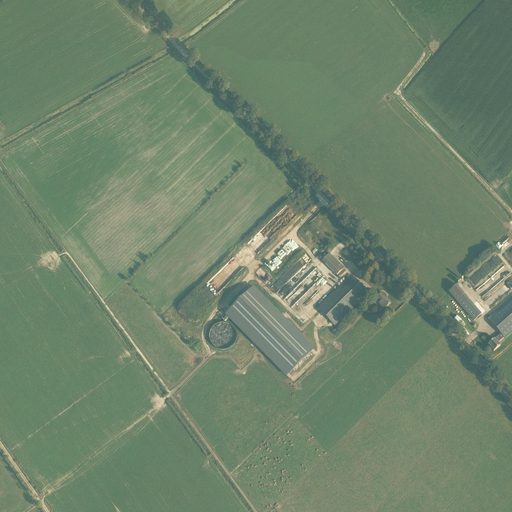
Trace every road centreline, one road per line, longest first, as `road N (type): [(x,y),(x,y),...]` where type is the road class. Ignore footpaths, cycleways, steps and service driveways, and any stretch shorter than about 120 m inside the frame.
road 1 (unclassified): [(511,401),(179,49)]
road 2 (track): [(170,395),(0,159)]
road 3 (track): [(511,213),(397,92),(424,52)]
road 4 (track): [(0,153),(179,49)]
